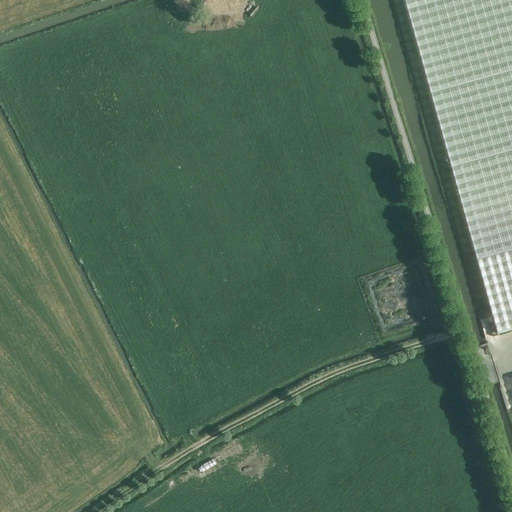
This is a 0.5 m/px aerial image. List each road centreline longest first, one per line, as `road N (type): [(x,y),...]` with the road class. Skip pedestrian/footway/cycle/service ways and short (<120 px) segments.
road 1 (unclassified): [(361,0),(511,482)]
road 2 (track): [(464,331),(288,397),(200,443),(101,511)]
